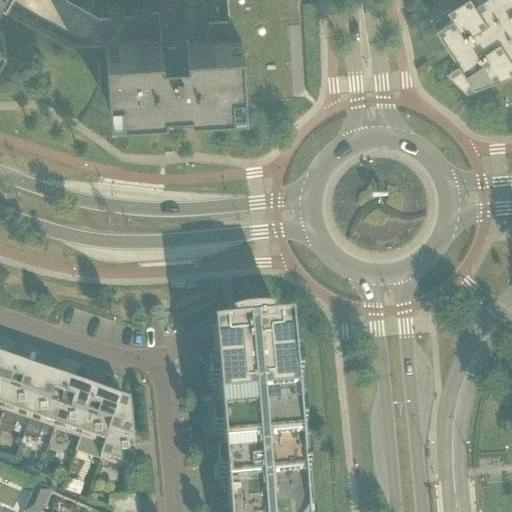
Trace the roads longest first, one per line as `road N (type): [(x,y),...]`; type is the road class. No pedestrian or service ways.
road 1 (secondary): [(0,215),(80,240),(120,243),(313,231)]
road 2 (secondary): [(310,199),(129,208),(0,174)]
road 3 (residential): [(0,320),(156,375),(170,511)]
road 4 (tertiary): [(421,511),(403,279)]
road 5 (tertiary): [(371,282),(390,511)]
road 6 (residential): [(401,145),(385,104),(367,0)]
road 7 (residential): [(353,0),(351,148)]
